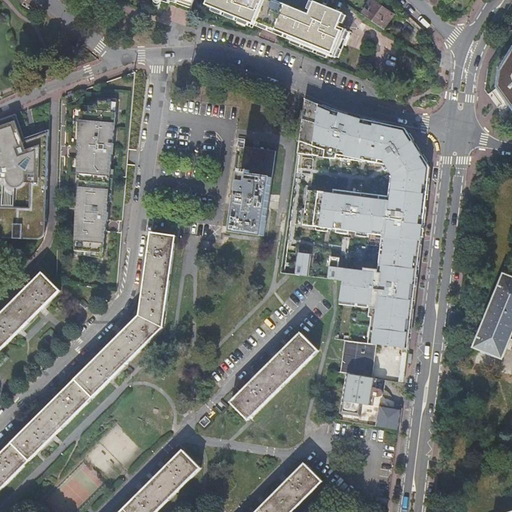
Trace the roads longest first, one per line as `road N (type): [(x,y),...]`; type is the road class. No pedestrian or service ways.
road 1 (residential): [(162,53),(126,296),(0,426)]
road 2 (secondary): [(413,511),(459,132)]
road 3 (unclassified): [(162,53),(224,56),(358,109),(459,132)]
road 4 (unclassified): [(114,62),(0,108)]
